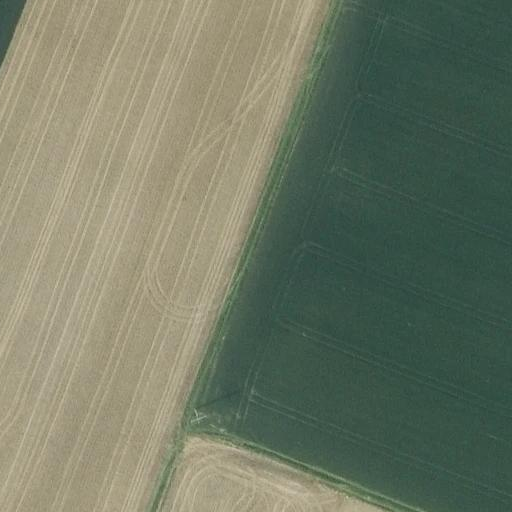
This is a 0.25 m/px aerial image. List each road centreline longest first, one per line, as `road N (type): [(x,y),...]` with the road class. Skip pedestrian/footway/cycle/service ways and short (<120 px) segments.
road 1 (track): [(351,0),(166,511)]
road 2 (track): [(192,441),(372,511)]
